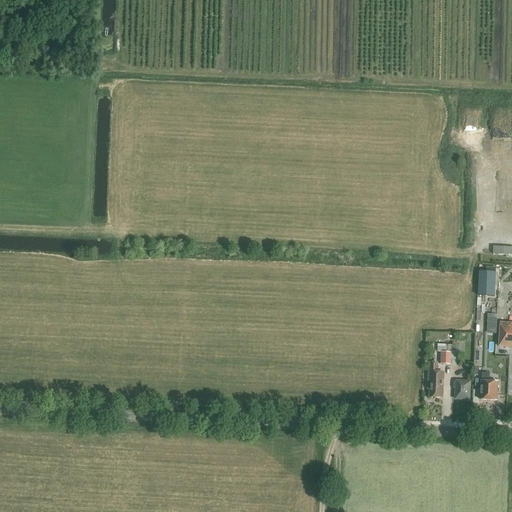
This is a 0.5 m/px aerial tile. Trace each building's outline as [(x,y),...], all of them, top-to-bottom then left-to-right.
[(511,323),(500,323),(499,347),(511,347),(511,323)] [(441,349),(441,365),(450,365),(458,366),(459,352),(451,352),(451,349),(441,349)] [(475,367),(483,368),(484,352),(476,352),(475,367)] [(443,398),(444,373),(437,373),(438,363),(429,363),(428,390),(430,390),(429,398),(443,398)] [(497,401),(498,383),(489,382),(490,374),(482,373),(482,382),(481,382),(481,400),(497,401)] [(470,383),(456,382),(456,383),(454,382),(454,388),(456,389),(456,399),(469,400),(470,383)]
